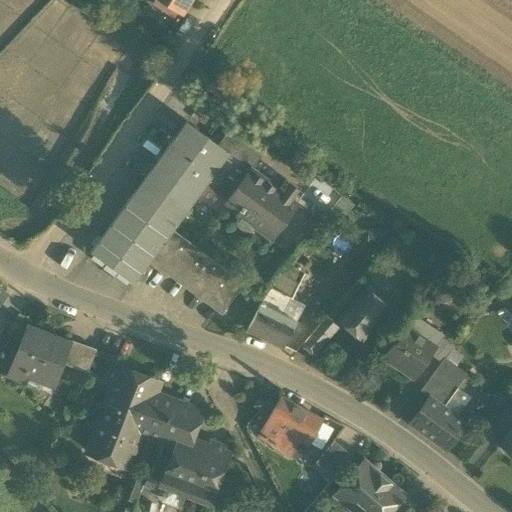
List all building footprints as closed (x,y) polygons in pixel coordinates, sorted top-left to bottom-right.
[(178,12),(159,0),(154,0),(151,4),(174,19),(178,12)] [(159,0),(178,12),(182,15),(191,0),(159,0)] [(186,122),(171,142),(214,173),(229,153),(218,145),(208,138),(186,122)] [(218,145),(229,153),(246,166),(251,170),(259,158),(226,134),(218,145)] [(171,142),(144,179),(187,210),(205,186),(214,173),(171,142)] [(205,186),(222,198),(246,166),(229,153),(214,173),(205,186)] [(251,170),(246,166),(222,198),(273,235),(297,203),(251,170)] [(180,220),(187,210),(144,179),(90,252),(133,283),(153,257),(172,230),(180,220)] [(153,257),(170,270),(190,243),(172,230),(153,257)] [(170,270),(206,295),(225,269),(190,243),(170,270)] [(244,282),(225,269),(206,295),(224,309),(244,282)] [(286,296),(292,299),(299,284),(279,275),(269,287),(286,296)] [(339,321),(362,341),(371,330),(378,328),(376,324),(388,310),(391,301),(373,286),(365,290),(339,321)] [(247,330),(283,348),(296,322),(277,313),(286,296),(269,287),(247,330)] [(467,305),(479,314),(493,294),(481,287),(467,305)] [(304,343),(316,354),(336,331),(324,320),(304,343)] [(384,357),(415,378),(433,351),(436,347),(407,327),(396,343),(394,342),(384,357)] [(8,378),(24,385),(28,376),(29,373),(54,383),(62,364),(69,344),(46,335),(45,338),(26,330),(8,378)] [(433,351),(444,358),(456,342),(445,334),(436,347),(433,351)] [(62,364),(87,374),(96,350),(71,340),(69,344),(62,364)] [(430,397),(430,398),(454,366),(444,358),(420,391),(429,397),(430,397)] [(454,366),(430,398),(443,407),(466,375),(454,366)] [(53,386),(54,383),(29,373),(28,376),(53,386)] [(140,433),(160,441),(166,426),(175,403),(140,390),(117,381),(85,465),(122,479),(140,433)] [(466,423),(443,407),(430,398),(430,397),(429,397),(410,424),(446,450),(466,423)] [(253,406),(259,411),(265,404),(259,399),(253,406)] [(258,439),(289,456),(300,439),(308,444),(321,421),(281,399),(279,401),(259,437),(258,439)] [(166,426),(191,436),(200,413),(175,403),(166,426)] [(191,436),(166,426),(160,441),(177,447),(174,453),(177,454),(172,469),(168,468),(164,480),(162,484),(209,502),(227,455),(190,441),(191,436)] [(511,429),(499,445),(511,455),(511,429)] [(315,463),(334,478),(352,457),(333,441),(315,463)] [(389,511),(403,496),(364,462),(336,495),(355,511),(389,511)] [(140,493),(147,496),(150,488),(153,490),(158,478),(148,474),(140,493)]
